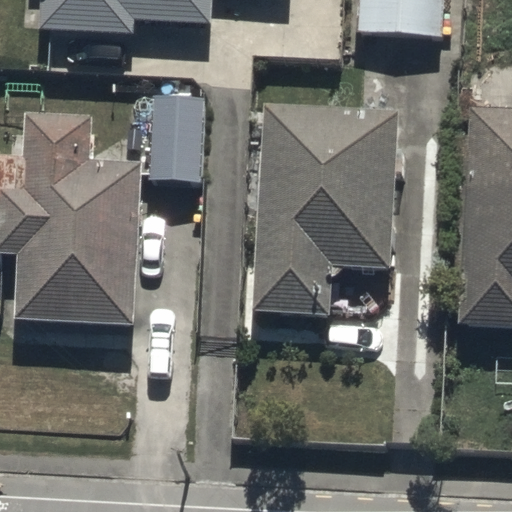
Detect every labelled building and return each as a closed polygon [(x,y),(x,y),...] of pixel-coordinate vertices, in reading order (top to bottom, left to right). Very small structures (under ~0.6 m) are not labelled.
[(45,0),(44,44),(137,47),(138,31),(214,34),(215,0),(45,0)] [(445,0),(364,0),(363,43),(444,46),(445,0)] [(396,112),(271,106),(260,323),(386,329),(396,112)] [(511,113),(477,112),(461,333),(511,336),(511,113)] [(204,114),(153,113),(151,196),(202,197),(204,114)] [(94,122),(20,119),(11,333),(139,338),(146,173),(92,171),(94,122)]
